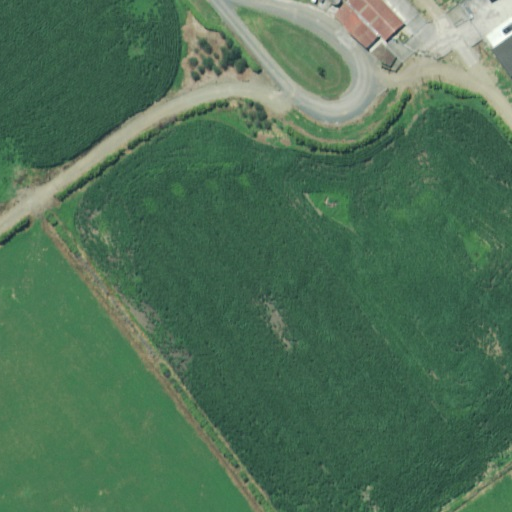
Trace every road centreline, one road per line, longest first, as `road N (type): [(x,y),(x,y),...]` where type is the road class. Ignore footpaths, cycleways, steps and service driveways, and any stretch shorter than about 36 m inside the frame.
road 1 (track): [(245,0),(296,60),(297,85),(209,87),(155,116),(0,231)]
road 2 (track): [(511,76),(500,63),(297,85)]
